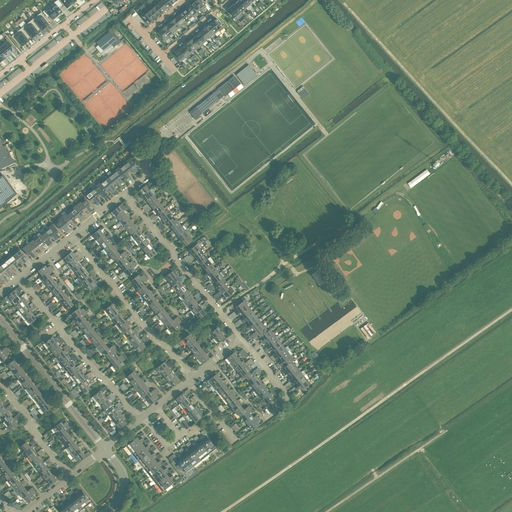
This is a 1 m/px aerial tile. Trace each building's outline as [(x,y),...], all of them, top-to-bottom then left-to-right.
[(57,0),(57,1),(61,6),(64,4),(68,9),(72,6),(72,5),(67,0),(57,0)] [(160,0),(157,3),(165,12),(168,9),(161,1),(162,1),(161,0),(160,0)] [(162,0),(162,1),(161,1),(168,9),(172,6),(167,0),(162,0)] [(200,0),(196,0),(194,2),(201,10),(202,11),(206,7),(200,0)] [(238,1),(233,5),(241,13),(245,10),(245,9),(246,9),(238,0),(238,1)] [(238,0),(246,9),(248,8),(250,5),(250,4),(245,0),(238,0)] [(57,1),(50,6),(58,17),(63,13),(59,8),(61,6),(57,1)] [(201,10),(194,2),(190,5),(197,13),(201,10)] [(157,3),(153,6),(161,15),(165,12),(157,3)] [(186,8),(193,16),(197,13),(190,5),(186,8)] [(233,5),(228,10),(237,20),(242,15),(243,15),(241,13),(233,5)] [(50,6),(43,12),(47,18),(50,16),(54,21),(58,17),(50,6)] [(153,6),(150,9),(157,18),(161,15),(153,6)] [(189,20),(193,16),(186,8),(182,12),(189,20)] [(150,9),(146,12),(154,21),(157,18),(150,9)] [(36,16),(45,27),(48,25),(48,24),(50,22),(41,12),(36,16)] [(142,15),(141,16),(149,26),(154,21),(146,12),(142,15)] [(189,20),(182,12),(178,15),(185,23),(186,24),(190,21),(189,20)] [(174,19),(181,27),(185,23),(178,15),(174,19)] [(45,27),(36,16),(31,20),(39,31),(41,29),(42,30),(45,27)] [(212,22),(219,31),(219,32),(224,28),(216,18),(212,22)] [(170,22),(177,31),(181,27),(174,19),(170,22)] [(38,32),(39,31),(31,20),(26,24),(35,35),(38,33),(38,32)] [(166,26),(173,34),(177,31),(170,22),(166,26)] [(208,25),(208,26),(209,27),(215,34),(219,31),(212,22),(208,25)] [(35,35),(26,24),(21,28),(29,38),(31,37),(32,38),(35,35)] [(169,37),(173,34),(166,26),(162,29),(168,38),(169,37)] [(204,29),(203,29),(208,35),(210,37),(209,37),(210,38),(215,34),(209,27),(208,26),(204,29)] [(29,38),(21,28),(16,32),(25,43),(28,41),(28,40),(29,38)] [(169,38),(169,37),(168,38),(162,29),(157,33),(165,42),(169,38)] [(200,32),(206,40),(209,37),(210,37),(208,35),(203,29),(200,32)] [(25,43),(16,32),(11,36),(10,34),(8,36),(10,38),(11,37),(13,39),(15,41),(17,44),(19,46),(19,47),(21,45),(22,46),(25,43)] [(98,45),(103,51),(111,44),(113,47),(120,41),(113,32),(111,33),(110,33),(109,32),(97,43),(98,45)] [(200,32),(195,36),(202,44),(203,44),(207,41),(206,40),(200,32)] [(195,36),(191,39),(198,48),(199,49),(203,45),(203,44),(202,44),(195,36)] [(6,40),(2,43),(10,54),(11,53),(15,50),(14,49),(12,47),(10,45),(9,43),(7,40),(8,39),(6,37),(5,38),(6,40)] [(191,39),(187,43),(194,51),(198,48),(191,39)] [(2,43),(0,44),(0,50),(6,57),(9,55),(11,57),(13,56),(11,53),(10,54),(2,43)] [(187,43),(183,46),(190,55),(194,51),(187,43)] [(106,53),(113,47),(111,44),(103,51),(98,45),(95,47),(98,50),(99,52),(103,56),(106,53)] [(183,46),(179,50),(186,58),(190,55),(183,46)] [(179,50),(174,53),(182,62),(186,58),(179,50)] [(257,76),(249,65),(236,75),(245,86),(257,76)] [(234,76),(218,89),(214,93),(196,107),(189,112),(195,119),(199,115),(202,113),(202,114),(224,96),(240,84),(234,76)] [(3,147),(1,144),(0,144),(0,206),(3,203),(16,194),(0,173),(0,168),(14,163),(5,145),(3,147)] [(126,161),(135,172),(137,171),(134,167),(137,166),(130,158),(126,161)] [(123,164),(129,172),(131,170),(134,174),(135,172),(126,161),(123,164)] [(119,167),(120,169),(128,179),(130,177),(127,173),(129,172),(123,164),(119,167)] [(120,169),(119,167),(115,170),(120,176),(121,178),(123,176),(126,180),(128,179),(120,169)] [(120,176),(115,170),(111,173),(120,185),(122,183),(119,180),(121,178),(120,176)] [(120,185),(111,173),(108,176),(114,184),(116,182),(119,186),(120,185)] [(114,184),(108,176),(104,179),(113,191),(115,189),(112,186),(114,184)] [(100,182),(106,190),(108,188),(111,192),(113,191),(104,179),(100,182)] [(96,185),(105,197),(107,195),(104,192),(106,190),(100,182),(96,185)] [(93,188),(99,196),(101,194),(104,198),(105,197),(96,185),(93,188)] [(145,185),(139,191),(143,196),(149,190),(145,185)] [(89,191),(98,203),(100,201),(98,199),(97,197),(99,196),(93,188),(89,191)] [(149,190),(143,196),(143,197),(146,201),(153,195),(155,194),(155,193),(151,189),(149,190)] [(98,203),(89,191),(85,194),(91,202),(93,201),(94,203),(95,202),(97,206),(99,204),(98,203)] [(454,192),(442,207),(446,211),(459,195),(454,192)] [(153,195),(146,201),(150,205),(157,200),(153,195)] [(81,201),(90,213),(92,211),(89,208),(91,206),(85,198),(81,201)] [(157,200),(150,205),(154,210),(161,204),(157,200)] [(77,204),(83,212),(85,211),(88,214),(90,213),(81,201),(77,204)] [(73,207),(83,219),(84,217),(81,214),(83,212),(77,204),(73,207)] [(112,211),(110,213),(111,213),(114,218),(116,216),(120,213),(123,211),(125,208),(122,204),(119,206),(112,211)] [(161,204),(154,210),(158,215),(165,209),(161,204)] [(70,210),(76,218),(78,217),(81,220),(83,219),(73,207),(70,210)] [(165,209),(158,215),(161,219),(170,212),(171,212),(170,211),(169,211),(168,211),(167,211),(166,211),(165,209)] [(66,213),(75,225),(77,223),(74,220),(76,218),(70,210),(66,213)] [(120,213),(116,216),(120,221),(127,215),(123,211),(120,213)] [(170,212),(161,219),(165,224),(174,217),(170,212)] [(62,217),(68,224),(70,223),(73,226),(75,225),(66,213),(62,217)] [(127,215),(120,221),(124,226),(130,220),(127,215)] [(58,220),(68,231),(69,229),(66,226),(68,224),(62,217),(58,220)] [(174,217),(165,224),(167,226),(168,225),(170,228),(171,227),(178,221),(176,219),(174,217)] [(68,231),(58,220),(54,223),(61,230),(62,229),(64,231),(64,230),(66,232),(68,231)] [(130,220),(124,226),(127,230),(134,225),(130,220)] [(172,231),(170,233),(171,235),(181,226),(178,221),(171,227),(175,232),(174,233),(172,231)] [(49,227),(58,239),(60,237),(57,234),(59,232),(52,224),(49,227)] [(134,225),(127,230),(131,235),(138,229),(134,225)] [(181,226),(171,235),(172,236),(173,237),(177,234),(178,236),(185,231),(181,226)] [(58,239),(49,227),(45,230),(51,238),(53,237),(54,239),(54,238),(56,240),(58,239)] [(96,240),(103,234),(99,229),(92,235),(96,240)] [(138,229),(131,235),(135,240),(142,234),(138,229)] [(180,241),(177,242),(178,244),(182,241),(189,236),(191,234),(187,229),(185,231),(178,236),(178,237),(179,239),(180,241)] [(50,245),(52,243),(51,242),(51,241),(50,239),(51,238),(45,230),(41,233),(50,245)] [(37,236),(44,244),(46,243),(49,246),(50,245),(41,233),(37,236)] [(103,234),(96,240),(100,244),(107,239),(103,234)] [(142,234),(135,240),(139,244),(145,239),(142,234)] [(34,239),(43,251),(45,249),(42,246),(44,244),(37,236),(34,239)] [(182,241),(178,244),(180,246),(183,243),(186,246),(193,240),(189,236),(182,241)] [(30,243),(36,250),(38,249),(41,252),(43,251),(34,239),(30,243)] [(107,239),(100,244),(104,249),(111,244),(107,239)] [(145,239),(139,244),(142,249),(149,243),(145,239)] [(26,246),(35,257),(37,256),(34,252),(36,250),(30,243),(26,246)] [(149,243),(142,249),(146,254),(153,248),(149,243)] [(189,250),(188,251),(190,254),(189,254),(190,255),(188,256),(190,258),(193,255),(202,248),(198,243),(196,245),(189,250)] [(111,244),(104,249),(108,253),(114,248),(111,244)] [(35,257),(26,246),(22,249),(28,256),(31,255),(34,258),(35,257)] [(111,258),(118,253),(114,248),(108,253),(111,258)] [(153,248),(146,254),(150,259),(157,253),(153,248)] [(193,255),(190,258),(191,260),(193,258),(193,259),(195,257),(197,260),(204,254),(206,253),(202,248),(193,255)] [(384,252),(378,255),(375,248),(360,254),(361,256),(355,259),(360,271),(358,271),(362,280),(371,277),(372,279),(375,278),(376,279),(388,274),(385,268),(388,267),(383,256),(385,255),(384,252)] [(19,249),(15,252),(24,263),(26,262),(23,258),(25,256),(19,249)] [(117,261),(120,259),(127,253),(125,251),(120,255),(118,253),(111,258),(113,261),(115,259),(117,261)] [(15,252),(11,255),(17,262),(18,263),(19,262),(22,265),(24,263),(15,252)] [(63,258),(67,263),(74,258),(77,256),(75,253),(74,254),(72,252),(63,258)] [(120,259),(117,261),(121,266),(128,261),(126,258),(129,256),(127,253),(120,259)] [(204,254),(197,260),(201,264),(207,259),(204,254)] [(11,255),(7,258),(17,269),(18,268),(15,264),(17,262),(11,255)] [(207,259),(201,264),(204,269),(211,263),(213,262),(209,257),(207,259)] [(7,258),(4,261),(10,269),(12,267),(15,271),(17,269),(7,258)] [(74,258),(67,263),(71,268),(78,262),(74,258)] [(125,271),(134,263),(132,260),(129,263),(128,261),(121,266),(125,271)] [(4,261),(0,263),(9,275),(11,274),(8,270),(10,269),(4,261)] [(78,262),(71,268),(75,272),(82,267),(78,262)] [(0,263),(0,271),(2,275),(4,273),(7,277),(9,275),(0,263)] [(134,263),(125,271),(129,275),(135,270),(133,268),(136,265),(134,263)] [(211,263),(204,269),(208,274),(215,268),(211,263)] [(45,266),(38,271),(42,276),(52,268),(51,268),(50,266),(47,268),(45,266)] [(82,267),(75,272),(79,277),(85,272),(82,267)] [(215,268),(208,274),(212,278),(219,273),(221,271),(217,267),(215,268)] [(42,276),(39,279),(40,280),(41,280),(42,280),(44,282),(51,277),(49,274),(52,272),(54,271),(52,268),(42,276)] [(172,271),(165,277),(169,282),(176,276),(177,275),(175,273),(176,272),(174,269),(172,271)] [(212,278),(211,279),(213,282),(214,281),(216,283),(222,278),(226,275),(224,273),(222,273),(221,271),(219,273),(212,278)] [(85,272),(79,277),(76,279),(80,284),(82,282),(89,276),(85,272)] [(136,285),(146,277),(144,274),(141,277),(139,274),(132,280),(136,285)] [(407,278),(405,279),(402,274),(388,283),(390,285),(382,291),(389,302),(391,300),(395,306),(409,297),(407,295),(415,289),(407,278)] [(176,276),(169,282),(173,286),(179,281),(180,281),(182,279),(180,276),(179,277),(177,275),(176,276)] [(89,276),(82,282),(86,287),(93,281),(89,276)] [(51,277),(44,282),(48,287),(55,281),(51,277)] [(146,277),(136,285),(138,287),(136,288),(138,291),(145,285),(143,283),(148,279),(146,277)] [(217,285),(216,287),(218,289),(226,282),(224,280),(222,278),(216,283),(217,285)] [(55,281),(48,287),(52,291),(58,286),(55,281)] [(93,281),(86,287),(90,291),(97,286),(93,281)] [(179,281),(173,286),(176,291),(183,286),(179,281)] [(219,291),(216,294),(218,296),(221,294),(230,287),(226,282),(218,289),(219,291)] [(142,296),(148,290),(145,285),(138,291),(142,296)] [(58,286),(52,291),(55,296),(62,291),(58,286)] [(183,286),(176,291),(180,296),(187,290),(183,286)] [(230,287),(221,294),(225,299),(228,296),(229,298),(233,295),(232,294),(232,293),(235,291),(231,286),(230,287)] [(8,303),(11,301),(18,295),(16,293),(17,292),(15,289),(5,298),(8,303)] [(148,290),(142,296),(145,300),(152,295),(148,290)] [(187,290),(180,296),(184,301),(191,295),(187,290)] [(62,291),(55,296),(59,301),(66,295),(62,291)] [(20,298),(18,295),(11,301),(15,305),(21,300),(23,299),(21,296),(20,298)] [(66,295),(59,301),(63,306),(70,300),(66,295)] [(152,295),(145,300),(149,305),(156,299),(152,295)] [(191,295),(184,301),(188,305),(194,300),(191,295)] [(18,310),(27,303),(25,301),(26,300),(24,298),(22,300),(21,300),(15,305),(18,310)] [(153,310),(160,304),(156,299),(149,305),(153,310)] [(238,309),(234,312),(235,314),(247,304),(249,303),(246,299),(244,300),(236,307),(238,309)] [(70,300),(63,306),(67,310),(74,305),(70,300)] [(194,300),(188,305),(191,310),(198,304),(194,300)] [(22,315),(31,307),(30,305),(29,306),(27,303),(18,310),(22,315)] [(198,304),(191,310),(195,314),(202,309),(204,307),(202,305),(202,306),(200,303),(198,304)] [(112,304),(105,310),(109,314),(115,309),(112,304)] [(160,304),(153,310),(157,314),(164,309),(160,304)] [(235,314),(233,315),(234,317),(237,315),(239,314),(240,316),(242,314),(250,308),(247,304),(235,314)] [(26,320),(33,314),(30,310),(31,309),(31,308),(32,307),(31,307),(22,315),(26,320)] [(76,318),(86,310),(84,307),(81,310),(79,307),(72,313),(76,318)] [(244,316),(240,319),(241,321),(253,312),(250,308),(242,314),(244,316)] [(115,309),(109,314),(113,319),(119,314),(115,309)] [(164,309),(157,314),(160,319),(167,314),(164,309)] [(202,309),(195,314),(199,319),(206,314),(202,309)] [(78,324),(85,318),(83,316),(88,312),(86,310),(76,318),(78,320),(76,321),(78,324)] [(241,321),(239,323),(240,325),(243,323),(246,320),(248,322),(256,316),(253,312),(241,321)] [(33,314),(26,320),(30,324),(38,318),(36,315),(35,316),(33,314)] [(119,314),(113,319),(116,324),(120,321),(123,318),(120,314),(119,314)] [(167,314),(160,319),(164,324),(171,318),(167,314)] [(250,324),(246,327),(247,329),(259,319),(256,316),(248,322),(250,324)] [(171,318),(164,324),(168,328),(179,319),(177,317),(173,320),(171,318)] [(82,328),(88,323),(92,320),(90,319),(87,321),(85,318),(78,324),(82,328)] [(120,321),(116,324),(120,329),(127,323),(128,322),(126,319),(125,321),(123,318),(120,321)] [(168,328),(167,329),(171,334),(180,326),(178,324),(181,322),(179,319),(168,328)] [(259,319),(247,329),(249,330),(252,327),(254,329),(262,323),(259,319)] [(85,333),(92,328),(90,325),(93,322),(92,320),(88,323),(82,328),(85,333)] [(127,323),(120,329),(124,333),(130,328),(129,326),(130,324),(128,322),(127,323)] [(252,334),(250,336),(251,338),(265,327),(266,326),(267,326),(266,325),(264,327),(262,323),(254,329),(256,331),(252,334)] [(368,323),(358,330),(364,338),(367,339),(376,332),(368,323)] [(265,327),(251,338),(253,339),(255,338),(258,335),(260,337),(262,336),(268,331),(269,330),(266,326),(265,327)] [(214,338),(221,332),(217,327),(210,333),(214,338)] [(431,327),(411,341),(421,355),(423,353),(430,363),(449,348),(442,338),(440,339),(431,327)] [(92,328),(85,333),(89,338),(96,332),(92,328)] [(130,328),(124,333),(127,338),(134,332),(130,328)] [(263,338),(260,341),(261,342),(273,333),(270,329),(269,330),(268,331),(262,336),(263,338)] [(96,332),(89,338),(93,343),(100,337),(97,334),(101,331),(99,330),(97,332),(96,332)] [(134,332),(127,338),(131,343),(138,337),(134,332)] [(221,332),(214,338),(218,343),(225,337),(221,332)] [(273,333),(261,342),(262,344),(266,341),(268,343),(276,337),(273,333)] [(186,344),(193,339),(189,334),(183,339),(186,344)] [(52,337),(45,343),(49,347),(55,342),(58,340),(56,338),(55,339),(53,336),(52,337)] [(97,347),(107,339),(106,338),(102,340),(100,337),(93,343),(97,347)] [(138,337),(131,343),(135,347),(142,342),(138,337)] [(269,345),(266,348),(267,350),(279,341),(276,337),(268,343),(269,345)] [(100,352),(107,346),(105,343),(108,341),(107,339),(97,347),(100,352)] [(190,349),(197,343),(193,339),(186,344),(190,349)] [(194,354),(201,348),(202,348),(199,344),(202,342),(200,341),(198,343),(197,343),(190,349),(194,354)] [(279,341),(267,350),(268,352),(272,349),(274,351),(282,344),(279,341)] [(55,342),(49,347),(52,352),(59,347),(55,342)] [(142,342),(135,347),(139,352),(146,347),(142,342)] [(272,356),(270,357),(271,359),(273,358),(285,348),(282,344),(274,351),(275,353),(272,356)] [(107,346),(100,352),(102,354),(104,353),(106,355),(116,348),(114,345),(109,349),(107,346)] [(59,347),(52,352),(56,357),(63,351),(59,347)] [(273,358),(271,359),(272,359),(273,361),(274,359),(278,356),(280,358),(288,352),(290,350),(287,347),(285,348),(273,358)] [(116,348),(106,355),(110,360),(117,354),(115,352),(118,350),(116,348)] [(201,348),(194,354),(198,358),(205,353),(201,348)] [(8,349),(0,355),(0,359),(2,362),(9,356),(7,354),(10,352),(8,349)] [(63,351),(56,357),(60,361),(67,356),(63,351)] [(234,352),(227,358),(231,363),(237,357),(238,357),(234,352)] [(278,363),(276,364),(277,366),(291,355),(288,352),(280,358),(281,360),(278,363)] [(205,353),(198,358),(202,363),(209,358),(205,353)] [(114,365),(120,360),(123,357),(121,354),(118,357),(117,354),(110,360),(113,365),(114,365)] [(60,361),(58,363),(62,367),(64,366),(71,361),(69,359),(70,358),(68,355),(67,356),(60,361)] [(291,355),(277,366),(279,368),(280,367),(283,365),(284,367),(286,366),(292,361),(294,359),(291,356),(291,355)] [(120,360),(114,365),(113,365),(112,366),(115,371),(124,364),(122,362),(125,359),(123,357),(120,360)] [(237,357),(231,363),(234,367),(241,362),(242,361),(238,357),(237,357)] [(395,357),(358,383),(367,396),(404,370),(395,357)] [(11,370),(18,364),(14,359),(7,365),(11,370)] [(71,361),(64,366),(67,371),(74,365),(76,364),(74,362),(72,363),(71,361)] [(167,363),(165,361),(157,367),(155,369),(159,374),(161,372),(168,367),(170,365),(168,362),(167,363)] [(241,362),(234,367),(238,372),(247,365),(246,365),(247,364),(246,362),(245,363),(243,361),(241,362)] [(285,369),(282,372),(284,374),(295,365),(292,361),(286,366),(284,367),(285,369)] [(15,374),(22,369),(18,364),(11,370),(15,374)] [(74,365),(67,371),(71,375),(78,370),(80,368),(78,366),(76,368),(74,365)] [(247,365),(238,372),(242,377),(250,370),(247,365)] [(295,365),(284,374),(285,376),(288,373),(290,375),(298,369),(295,365)] [(168,367),(161,372),(165,377),(172,372),(168,367)] [(78,370),(71,375),(75,380),(83,373),(81,371),(83,370),(81,368),(80,368),(78,370)] [(19,379),(25,374),(22,369),(15,374),(19,379)] [(291,377),(288,380),(290,381),(301,372),(298,369),(290,375),(291,377)] [(133,371),(126,377),(130,382),(138,376),(140,374),(139,372),(137,374),(134,370),(133,371)] [(250,370),(242,377),(244,379),(246,378),(248,380),(254,375),(255,375),(257,373),(254,370),(253,372),(252,372),(251,370),(250,370)] [(290,381),(287,384),(288,385),(291,383),(294,381),(296,383),(306,375),(303,371),(301,373),(301,372),(290,381)] [(169,382),(175,376),(172,372),(165,377),(169,382)] [(209,380),(207,381),(211,386),(213,385),(220,379),(219,377),(218,375),(220,373),(219,372),(209,380)] [(75,380),(73,382),(74,384),(77,382),(79,385),(86,379),(88,377),(86,375),(85,376),(83,373),(75,380)] [(25,374),(19,379),(22,384),(32,376),(31,374),(28,377),(25,374)] [(138,376),(130,382),(134,387),(141,381),(142,381),(139,377),(142,375),(140,374),(138,376)] [(254,375),(248,380),(252,385),(258,379),(254,375)] [(294,387),(292,389),(293,390),(295,389),(296,389),(307,380),(308,379),(308,378),(309,378),(306,375),(296,383),(297,384),(294,387)] [(26,388),(33,383),(30,380),(34,377),(32,376),(22,384),(26,388)] [(175,376),(169,382),(173,387),(179,381),(175,376)] [(86,379),(79,385),(83,390),(82,390),(84,393),(90,388),(88,386),(89,384),(86,379)] [(213,385),(211,386),(215,391),(217,389),(227,381),(225,380),(223,382),(220,379),(213,385)] [(258,379),(252,385),(255,389),(262,384),(258,379)] [(307,380),(296,389),(297,391),(300,388),(302,390),(310,384),(307,380)] [(134,387),(133,387),(137,392),(138,391),(145,386),(145,385),(148,383),(147,381),(144,384),(143,384),(141,381),(134,387)] [(227,381),(217,389),(220,394),(227,389),(228,388),(225,385),(228,383),(227,381)] [(30,393),(37,388),(40,385),(39,383),(35,386),(33,383),(26,388),(30,393)] [(145,386),(138,391),(142,396),(148,390),(150,389),(147,386),(149,384),(148,383),(145,385),(145,386)] [(255,389),(253,391),(257,396),(259,394),(266,389),(262,384),(255,389)] [(34,398),(40,392),(38,389),(41,387),(40,385),(37,388),(30,393),(34,398)] [(103,388),(93,396),(97,401),(104,395),(102,393),(105,391),(103,388)] [(227,389),(220,394),(224,399),(234,391),(233,389),(231,391),(228,388),(227,389)] [(148,390),(142,396),(143,398),(145,397),(147,399),(157,391),(155,389),(153,390),(150,393),(148,390)] [(266,389),(259,394),(263,399),(269,393),(266,389)] [(157,391),(147,399),(151,404),(158,398),(156,396),(159,394),(157,391)] [(234,391),(224,399),(228,403),(235,398),(236,397),(233,394),(236,392),(234,391)] [(40,392),(34,398),(37,403),(44,397),(45,396),(47,394),(46,393),(44,395),(43,394),(42,395),(40,392)] [(263,399),(262,400),(265,405),(273,398),(271,396),(273,395),(271,392),(269,393),(263,399)] [(183,393),(176,399),(180,403),(187,398),(183,393)] [(106,397),(104,395),(97,401),(101,405),(108,400),(110,398),(108,395),(106,397)] [(41,407),(48,402),(44,397),(37,403),(41,407)] [(187,398),(180,403),(184,408),(190,403),(187,398)] [(235,398),(228,403),(232,408),(239,402),(242,400),(241,398),(238,401),(237,400),(236,400),(235,398)] [(108,400),(101,405),(105,410),(111,404),(108,400)] [(239,402),(232,408),(236,413),(242,408),(240,404),(243,402),(242,400),(239,402)] [(48,402),(41,407),(39,408),(43,413),(55,404),(53,402),(50,404),(48,402)] [(190,403),(184,408),(187,413),(194,407),(190,403)] [(334,403),(329,407),(336,416),(340,413),(342,415),(345,413),(341,407),(338,409),(334,403)] [(111,404),(105,410),(102,412),(104,414),(105,413),(107,415),(109,415),(115,409),(111,404)] [(4,406),(0,409),(0,415),(1,417),(7,411),(9,410),(7,408),(5,409),(4,406)] [(194,407),(187,413),(191,418),(195,422),(202,417),(203,416),(201,413),(202,413),(201,411),(200,411),(199,410),(200,409),(198,408),(197,408),(196,406),(194,407)] [(242,408),(236,413),(237,415),(239,414),(241,416),(251,409),(249,406),(247,407),(244,410),(242,408)] [(115,409),(109,415),(112,419),(121,413),(119,410),(120,410),(118,407),(115,409)] [(329,407),(324,410),(329,417),(326,419),(330,424),(333,422),(332,420),(336,417),(336,416),(329,407)] [(251,409),(241,416),(245,421),(252,415),(250,413),(253,411),(251,409)] [(7,411),(1,417),(4,421),(11,416),(7,411)] [(122,415),(121,413),(112,419),(116,424),(123,419),(123,418),(125,416),(123,414),(122,415)] [(252,415),(245,421),(249,425),(258,418),(256,415),(253,417),(252,415)] [(11,416),(4,421),(8,426),(15,421),(16,419),(14,417),(13,418),(11,416)] [(258,418),(249,425),(252,430),(259,425),(257,422),(260,420),(258,418)] [(123,419),(116,424),(120,429),(127,423),(123,419)] [(8,426),(6,428),(10,432),(12,431),(19,425),(15,421),(8,426)] [(54,427),(52,429),(56,433),(57,433),(57,432),(58,432),(68,424),(66,422),(63,424),(61,422),(54,427)] [(68,424),(58,432),(60,434),(58,436),(60,438),(67,432),(65,430),(68,428),(70,427),(68,424)] [(304,428),(298,432),(303,439),(300,441),(304,446),(307,444),(305,442),(311,438),(304,428)] [(67,432),(60,438),(64,443),(70,437),(67,432)] [(202,441),(211,452),(214,450),(205,439),(204,439),(202,436),(200,438),(202,441)] [(70,437),(64,443),(67,447),(74,442),(70,437)] [(130,451),(141,442),(144,439),(142,437),(139,440),(137,437),(125,446),(130,451)] [(205,439),(214,450),(216,448),(207,437),(205,439)] [(289,439),(284,442),(291,452),(296,448),(297,450),(300,448),(296,443),(294,445),(289,439)] [(200,443),(209,454),(211,452),(202,441),(200,443)] [(26,442),(19,447),(23,452),(30,447),(26,442)] [(66,448),(66,449),(69,453),(71,452),(78,446),(74,442),(67,447),(66,448)] [(134,456),(145,447),(141,442),(130,451),(134,456)] [(195,447),(204,458),(206,456),(197,445),(194,442),(192,444),(195,447)] [(284,442),(280,446),(285,453),(282,455),(286,460),(289,458),(287,456),(292,453),(291,452),(284,442)] [(197,445),(206,456),(209,454),(200,443),(197,445)] [(30,447),(23,452),(27,457),(34,451),(35,450),(33,448),(34,447),(32,445),(30,447)] [(138,461),(149,452),(147,449),(150,447),(148,445),(145,447),(134,456),(138,461)] [(71,452),(69,453),(73,458),(75,457),(82,451),(78,446),(71,452)] [(192,449),(201,460),(204,458),(195,447),(192,449)] [(187,453),(196,464),(199,462),(190,451),(189,451),(187,448),(185,450),(187,453)] [(190,451),(199,462),(201,460),(192,449),(190,451)] [(34,451),(27,457),(31,462),(38,456),(34,451)] [(82,451),(75,457),(79,462),(86,456),(82,451)] [(270,451),(264,455),(271,465),(277,461),(278,463),(281,461),(278,456),(275,458),(270,451)] [(142,466),(153,457),(156,454),(154,452),(151,455),(149,452),(138,461),(142,466)] [(184,455),(194,466),(196,464),(187,453),(184,455)] [(171,456),(169,458),(172,462),(176,459),(175,458),(177,457),(174,454),(172,455),(171,456)] [(179,459),(188,470),(191,468),(182,457),(179,454),(177,456),(180,459),(179,459)] [(182,457),(191,468),(194,466),(184,455),(182,457)] [(38,456),(31,462),(35,466),(41,461),(38,456)] [(146,471),(157,462),(153,457),(142,466),(146,471)] [(188,470),(179,459),(177,461),(186,473),(188,470)] [(150,476),(161,467),(159,465),(162,462),(160,460),(157,462),(146,471),(150,476)] [(41,461),(35,466),(38,471),(45,465),(41,461)] [(0,471),(3,475),(10,470),(8,467),(11,464),(10,463),(7,465),(0,470),(0,471)] [(252,463),(246,467),(251,474),(248,476),(252,481),(255,479),(253,477),(259,473),(252,463)] [(45,465),(38,471),(42,476),(49,470),(45,465)] [(154,481),(165,472),(168,470),(166,468),(163,470),(161,467),(150,476),(154,481)] [(7,480),(14,475),(15,474),(18,472),(16,471),(13,473),(10,470),(3,475),(7,480)] [(49,470),(42,476),(46,480),(53,475),(49,470)] [(158,486),(169,477),(165,472),(154,481),(158,486)] [(240,472),(234,476),(239,484),(237,486),(240,491),(243,489),(242,487),(248,483),(240,472)] [(11,485),(18,479),(15,476),(16,476),(15,474),(14,475),(7,480),(11,485)] [(53,475),(46,480),(50,485),(57,480),(55,477),(56,476),(54,474),(53,475)] [(169,477),(158,486),(162,491),(173,482),(171,479),(174,477),(172,475),(169,477)] [(15,490),(22,484),(18,479),(11,485),(15,490)] [(19,494),(25,489),(23,486),(26,483),(25,481),(22,484),(15,490),(19,494)] [(225,482),(221,486),(227,495),(232,492),(233,494),(236,492),(233,486),(230,488),(225,482)] [(221,486),(216,489),(221,496),(218,498),(222,503),(225,501),(223,499),(228,496),(227,495),(221,486)] [(22,499),(34,490),(32,487),(27,491),(25,489),(19,494),(22,499)] [(34,490),(22,499),(26,504),(35,497),(33,494),(36,492),(34,490)] [(77,495),(86,506),(89,504),(80,493),(79,493),(77,490),(75,492),(77,495)] [(80,493),(89,504),(91,502),(82,491),(80,493)] [(74,497),(84,508),(86,506),(77,495),(74,497)] [(206,495),(202,499),(208,508),(213,505),(214,507),(217,505),(213,499),(211,501),(206,495)] [(69,501),(78,511),(79,511),(81,510),(72,499),(69,496),(67,498),(70,501),(69,501)] [(72,499),(81,510),(84,508),(74,497),(72,499)] [(202,499),(197,502),(202,509),(199,511),(204,511),(209,509),(208,508),(202,499)] [(67,503),(73,511),(78,511),(69,501),(67,503)] [(62,507),(65,511),(69,511),(64,505),(62,502),(60,504),(62,507)] [(64,505),(69,511),(73,511),(67,503),(64,505)]
